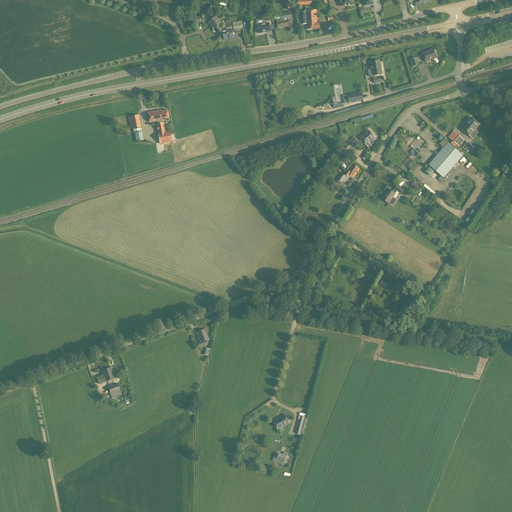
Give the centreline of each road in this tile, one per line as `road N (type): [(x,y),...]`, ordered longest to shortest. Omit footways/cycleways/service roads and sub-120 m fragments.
road 1 (secondary): [(0,120),(98,92),(457,25)]
road 2 (unclassified): [(0,393),(275,287),(303,265)]
road 3 (unclassified): [(303,265),(404,115),(462,93)]
road 4 (unclassified): [(186,60),(0,108)]
road 5 (unclassified): [(350,34),(186,60)]
road 6 (unclassified): [(272,396),(303,265)]
